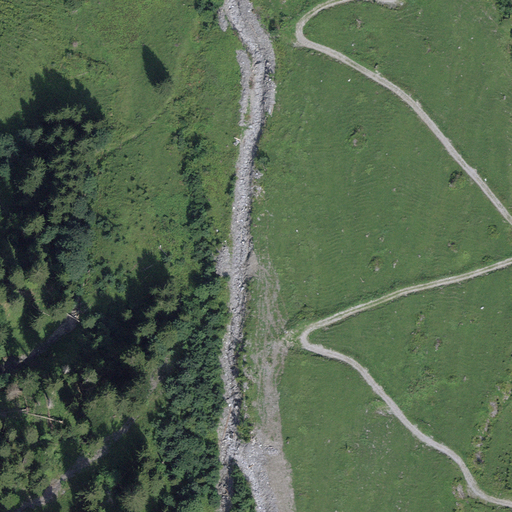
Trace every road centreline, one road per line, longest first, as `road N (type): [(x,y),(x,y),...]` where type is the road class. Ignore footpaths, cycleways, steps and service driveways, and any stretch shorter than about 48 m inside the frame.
road 1 (track): [(511,506),(468,489),(450,455),(419,437),(358,366),(295,341),(301,329),(511,260)]
road 2 (track): [(511,219),(403,94),(296,36),(306,16),(342,0)]
